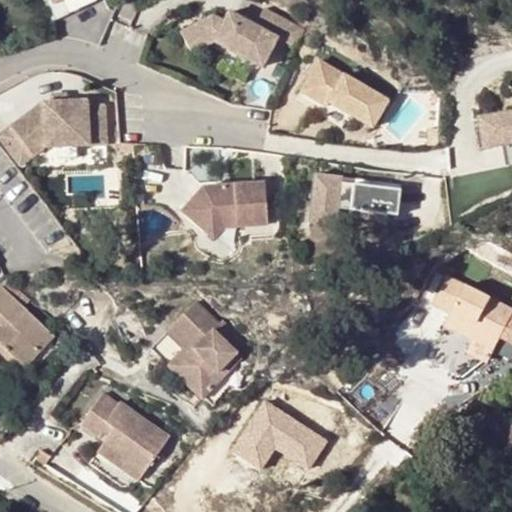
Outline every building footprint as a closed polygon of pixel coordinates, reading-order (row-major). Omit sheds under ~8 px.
[(44,0),(52,18),(91,0),(44,0)] [(305,27),(264,5),(255,23),(228,9),(213,38),(261,64),(276,34),(293,43),(296,44),(299,38),(305,27)] [(387,97),(318,57),(296,95),(321,109),(327,99),(371,124),(387,97)] [(51,100),(40,100),(0,135),(23,165),(42,146),(53,145),(75,144),(104,142),(102,104),(85,105),(84,99),(66,99),(51,100)] [(484,145),(503,142),(511,140),(511,109),(479,115),(484,145)] [(427,126),(427,142),(437,142),(437,126),(427,126)] [(511,140),(503,142),(508,161),(511,160),(511,140)] [(75,144),(53,145),(54,158),(75,156),(75,144)] [(202,184),(182,208),(213,236),(223,224),(268,222),(264,180),(202,184)] [(312,180),(308,225),(335,227),(336,214),(396,219),(399,193),(352,189),(353,184),(312,180)] [(474,340),(493,349),(499,338),(511,312),(511,309),(447,276),(434,303),(452,312),(444,325),(474,340)] [(0,286),(0,310),(1,312),(0,313),(0,342),(24,365),(53,333),(2,285),(0,286)] [(246,340),(222,317),(219,321),(196,299),(166,331),(181,347),(166,362),(200,397),(241,355),(236,350),(246,340)] [(511,312),(499,338),(511,345),(511,312)] [(493,349),(474,340),(469,349),(488,359),(493,349)] [(0,368),(10,358),(0,348),(0,368)] [(118,401),(102,390),(80,421),(103,437),(104,438),(145,467),(169,434),(120,399),(118,401)] [(258,409),(271,417),(276,410),(263,401),(258,409)] [(511,414),(503,404),(489,415),(507,436),(511,432),(511,414)] [(466,435),(489,415),(483,408),(459,427),(466,435)] [(276,410),(271,417),(258,409),(231,451),(258,470),(274,448),(309,469),(325,442),(276,410)] [(511,432),(507,436),(489,415),(466,435),(464,436),(466,439),(481,457),(490,467),(502,457),(507,463),(511,458),(511,432)] [(104,438),(103,437),(95,450),(137,480),(145,467),(104,438)] [(471,465),(481,457),(466,439),(455,448),(471,465)]
